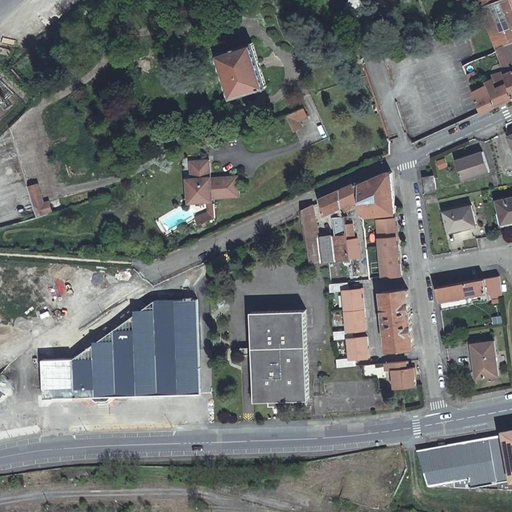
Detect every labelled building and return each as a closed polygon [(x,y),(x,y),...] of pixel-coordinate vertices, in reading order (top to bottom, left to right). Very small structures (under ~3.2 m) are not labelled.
[(511,0),(479,0),(496,46),(511,40),(511,0)] [(511,40),(496,46),(502,62),(503,64),(511,59),(511,40)] [(254,45),(219,55),(232,98),(267,88),(254,45)] [(503,64),(502,62),(499,63),(500,67),(498,68),(501,76),(507,74),(506,72),(503,64)] [(487,85),(496,105),(511,97),(511,90),(509,82),(496,87),(492,79),(486,81),(487,85)] [(474,91),(482,111),(496,105),(487,85),(474,91)] [(294,129),(312,124),(307,107),(289,112),(294,129)] [(483,150),(456,158),(463,178),(490,169),(483,150)] [(446,156),(438,160),(441,168),(450,165),(446,156)] [(188,179),(188,186),(189,188),(190,190),(192,192),(195,195),(197,196),(200,198),(202,199),(205,200),(208,200),(210,200),(213,200),(213,198),(231,197),(231,194),(240,193),(239,176),(212,178),(210,160),(200,161),(201,168),(192,169),(193,179),(188,179)] [(191,161),(192,169),(201,168),(200,161),(191,161)] [(361,197),(363,215),(396,212),(392,173),(390,171),(360,184),(361,197)] [(425,176),(427,187),(436,185),(435,175),(425,176)] [(342,189),(344,205),(361,197),(360,184),(360,181),(342,189)] [(39,182),(28,186),(39,216),(55,212),(51,200),(45,201),(39,182)] [(213,201),(213,200),(210,200),(208,200),(205,200),(202,199),(200,198),(197,196),(195,195),(192,192),(190,190),(189,188),(188,186),(189,203),(213,201)] [(321,198),(326,212),(344,205),(342,189),(321,198)] [(511,196),(498,200),(502,222),(511,219),(511,196)] [(314,204),(302,209),(309,263),(351,259),(344,215),(334,217),(335,234),(320,236),(314,204)] [(472,204),(444,210),(448,229),(462,226),(462,228),(475,225),(472,204)] [(213,212),(207,214),(210,221),(219,217),(219,209),(213,212)] [(402,275),(402,264),(401,262),(397,263),(396,255),(400,255),(399,243),(398,243),(397,237),(398,236),(397,225),(395,225),(395,218),(378,220),(381,247),(385,247),(386,256),(381,256),(383,276),(402,275)] [(485,277),(437,284),(440,301),(466,297),(466,294),(480,291),(481,299),(487,298),(485,277)] [(349,281),(331,282),(332,290),(345,289),(349,329),(335,330),(336,338),(349,337),(350,357),(337,358),(338,366),(343,366),(356,365),(355,357),(366,356),(365,347),(368,347),(368,336),(354,337),(353,329),(364,328),(363,319),(366,319),(365,296),(361,296),(360,288),(350,289),(349,281)] [(389,348),(415,346),(408,288),(383,291),(389,348)] [(72,358),(44,359),(45,397),(92,396),(97,400),(109,400),(113,395),(200,393),(198,300),(157,300),(72,358)] [(253,311),(254,350),(254,354),(255,365),(300,363),(300,372),(309,372),(308,310),(253,311)] [(472,344),(474,362),(477,361),(479,378),(498,376),(495,341),(472,344)] [(395,389),(405,387),(405,388),(415,387),(414,367),(407,368),(407,361),(386,362),(387,369),(393,369),(395,389)] [(310,399),(309,372),(300,372),(300,363),(255,365),(256,401),(310,399)] [(14,381),(0,382),(0,391),(15,391),(14,381)] [(511,471),(505,435),(417,450),(429,486),(455,483),(455,488),(470,488),(499,484),(499,489),(511,489),(511,471)]
